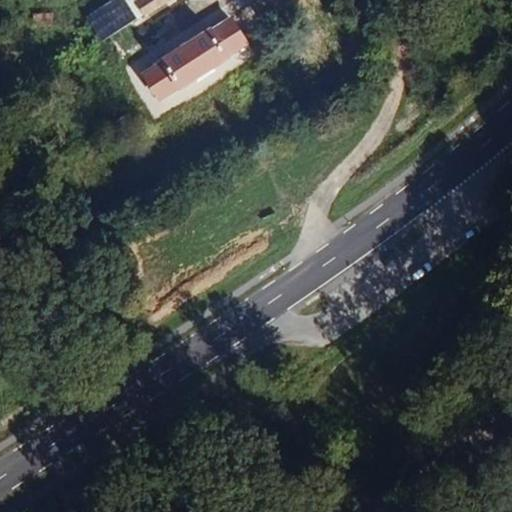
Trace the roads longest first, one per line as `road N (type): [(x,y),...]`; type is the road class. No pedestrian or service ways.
road 1 (primary): [(511,122),(295,284),(0,480)]
road 2 (unknown): [(0,234),(321,200)]
road 3 (unknown): [(246,511),(262,474),(276,329)]
road 4 (unknown): [(276,329),(321,200)]
